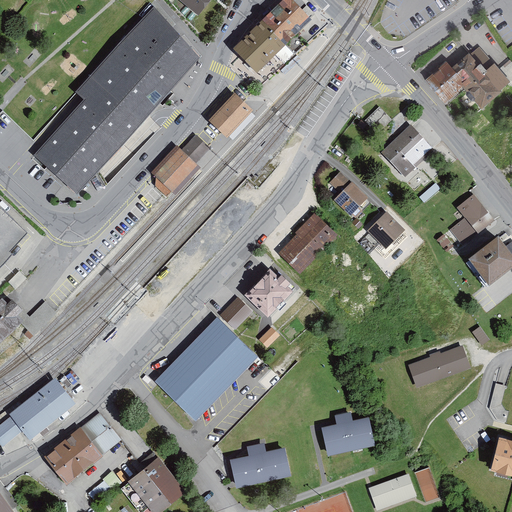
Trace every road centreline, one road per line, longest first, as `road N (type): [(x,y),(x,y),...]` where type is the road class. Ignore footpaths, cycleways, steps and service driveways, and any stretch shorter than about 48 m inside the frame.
road 1 (unclassified): [(0,467),(122,371),(289,189),(355,89),(388,63)]
road 2 (unclassified): [(252,0),(193,112),(90,223),(53,221),(0,173)]
road 3 (tertiary): [(388,63),(511,208)]
